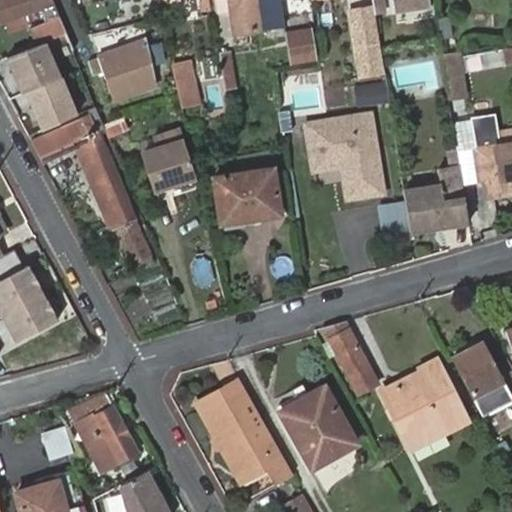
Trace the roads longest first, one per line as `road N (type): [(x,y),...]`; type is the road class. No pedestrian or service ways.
road 1 (residential): [(130,363),(511,253)]
road 2 (residential): [(130,363),(0,123)]
road 3 (residential): [(212,511),(130,363)]
road 4 (residential): [(0,401),(130,363)]
